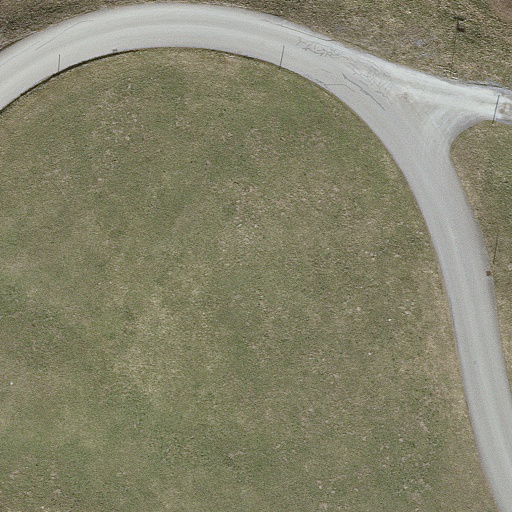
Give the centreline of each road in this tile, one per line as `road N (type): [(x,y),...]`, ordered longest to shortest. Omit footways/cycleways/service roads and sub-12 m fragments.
road 1 (residential): [(374,105),(424,184),(462,276),(499,484),(511,501)]
road 2 (unclassified): [(0,97),(32,70),(127,33),(246,45),(374,105)]
road 3 (residential): [(374,105),(511,124)]
